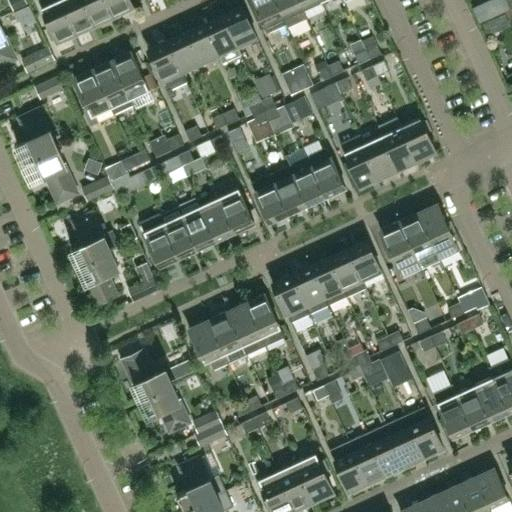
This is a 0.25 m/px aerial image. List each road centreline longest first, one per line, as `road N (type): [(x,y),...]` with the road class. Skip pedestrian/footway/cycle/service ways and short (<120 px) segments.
road 1 (residential): [(20,357),(79,332),(0,166)]
road 2 (residential): [(389,0),(459,153),(452,181)]
road 3 (residential): [(113,511),(48,371),(20,357)]
road 4 (residential): [(501,158),(505,127),(447,0)]
road 5 (residential): [(452,181),(511,310)]
